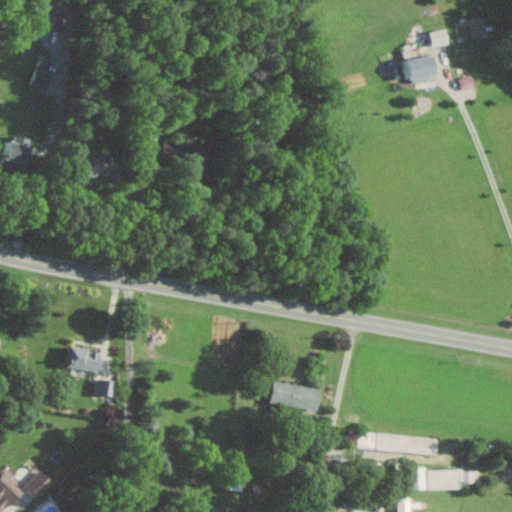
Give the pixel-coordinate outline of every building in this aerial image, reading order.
[(431,46),(449,44),(447,28),(429,30),(431,46)] [(46,89),(52,73),(37,68),(31,83),(46,89)] [(161,161),(205,163),(206,141),(162,139),(161,161)] [(29,153),(31,147),(12,140),(5,161),(36,171),(40,157),(29,153)] [(78,172),(108,177),(112,160),(82,154),(78,172)] [(103,351),(70,346),(66,373),(74,375),(75,369),(100,373),(103,351)] [(115,380),(98,378),(96,393),(113,395),(115,380)] [(271,404),(320,409),(322,387),(274,381),(271,404)] [(439,435),(360,432),(359,449),(439,452),(439,435)] [(428,489),(427,466),(414,467),(414,489),(428,489)] [(0,506),(5,511),(24,491),(0,468),(0,506)] [(464,488),(464,483),(481,483),(480,469),(428,470),(429,489),(464,488)] [(37,498),(53,483),(41,470),(25,486),(37,498)] [(412,511),(412,507),(422,507),(422,501),(412,501),(412,497),(399,497),(399,511),(412,511)]
